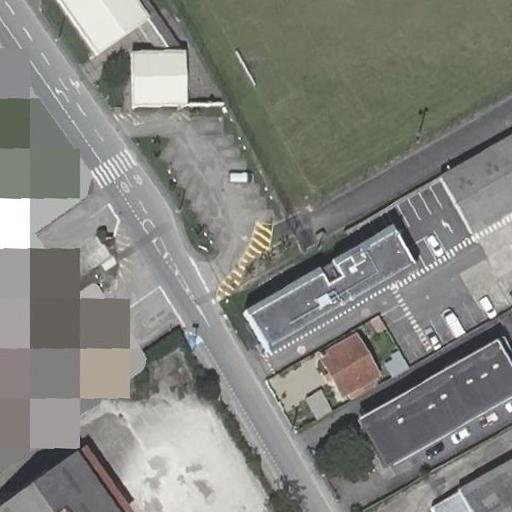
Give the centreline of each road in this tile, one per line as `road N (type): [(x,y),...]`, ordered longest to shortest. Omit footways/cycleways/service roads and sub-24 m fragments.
road 1 (residential): [(316,511),(177,272)]
road 2 (unknown): [(511,309),(471,321),(276,442)]
road 3 (unclassified): [(177,272),(0,414)]
road 4 (residential): [(127,188),(0,2)]
road 5 (unknown): [(315,510),(511,403)]
road 6 (unclassified): [(127,188),(0,279)]
